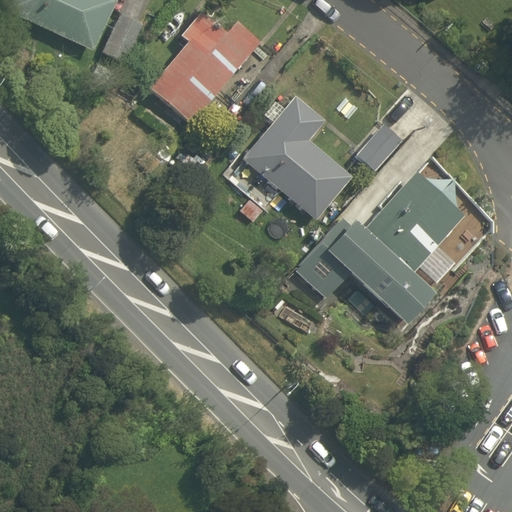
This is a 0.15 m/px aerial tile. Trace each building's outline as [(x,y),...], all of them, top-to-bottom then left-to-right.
[(11,0),(6,14),(91,51),(113,2),(108,0),(11,0)] [(144,26),(120,14),(102,51),(125,63),(144,26)] [(225,35),(198,15),(182,36),(191,43),(153,94),(199,129),(263,44),(234,22),(225,35)] [(276,100),(232,156),(320,225),(353,183),(310,150),(328,126),(295,99),(288,109),(276,100)] [(406,142),(380,121),(351,156),(378,177),(406,142)] [(350,218),(299,276),(328,303),(351,277),(406,326),(434,294),(412,274),(470,209),(426,170),(368,234),(350,218)]
